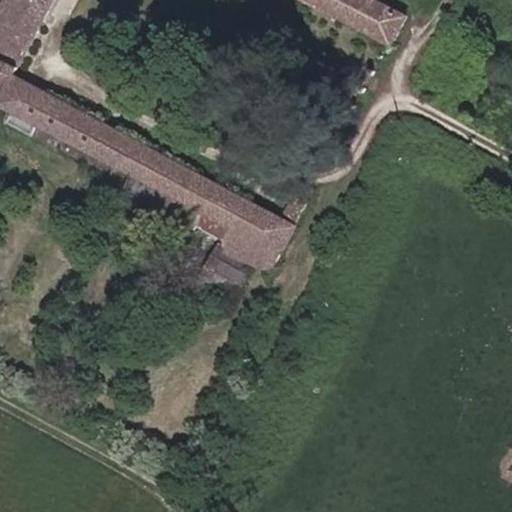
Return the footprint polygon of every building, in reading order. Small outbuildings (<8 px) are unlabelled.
[(299,216),(287,209),(19,64),(53,0),(4,0),(0,8),(0,95),(28,111),(92,145),(134,168),(230,220),(224,234),(217,247),(257,267),(262,257),(275,263),(299,216)] [(323,0),(396,41),(414,6),(403,0),(323,0)] [(85,158),(92,145),(28,111),(21,124),(85,158)] [(134,168),(128,182),(224,234),(230,220),(134,168)] [(298,185),(287,209),(299,216),(312,193),(298,185)] [(242,293),(257,267),(217,247),(204,274),(242,293)]
